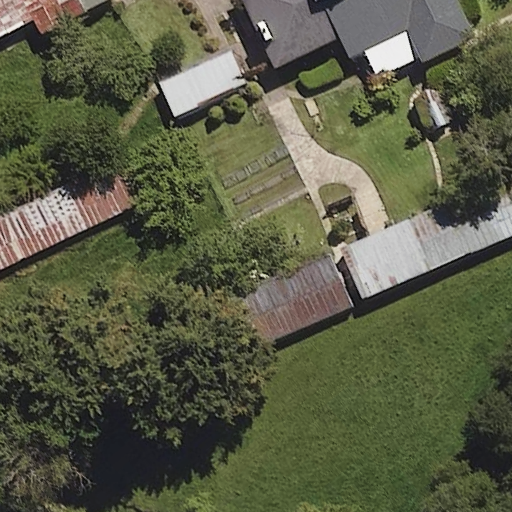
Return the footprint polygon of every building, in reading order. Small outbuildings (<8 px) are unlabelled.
[(0,0),(0,42),(31,27),(37,38),(106,4),(104,0),(0,0)] [(476,44),(456,0),(245,0),(278,72),(342,43),(351,62),(367,55),(378,79),(423,59),(427,66),(476,44)] [(247,86),(233,56),(164,88),(178,119),(247,86)] [(0,272),(147,203),(128,161),(0,221),(0,272)] [(511,238),(511,182),(347,252),(368,300),(511,238)] [(353,310),(331,258),(242,294),(263,346),(353,310)]
